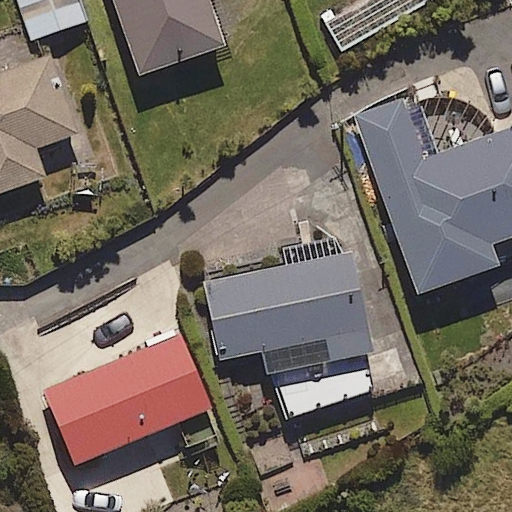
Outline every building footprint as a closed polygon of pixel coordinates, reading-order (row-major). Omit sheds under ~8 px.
[(87,27),(78,0),(17,0),(32,45),(87,27)] [(114,0),(143,83),(224,55),(205,0),(114,0)] [(440,2),(438,0),(360,0),(323,21),(341,55),(440,2)] [(79,142),(50,61),(0,78),(0,202),(47,186),(37,157),(79,142)] [(511,136),(439,162),(417,98),(355,119),(419,305),(500,277),(493,257),(511,250),(511,136)] [(379,401),(350,240),(286,252),(289,268),(205,284),(220,365),(274,355),(285,418),(379,401)] [(183,335),(38,392),(73,480),(218,423),(183,335)]
